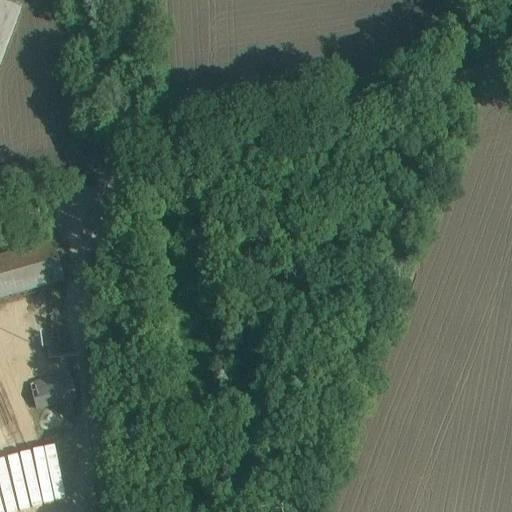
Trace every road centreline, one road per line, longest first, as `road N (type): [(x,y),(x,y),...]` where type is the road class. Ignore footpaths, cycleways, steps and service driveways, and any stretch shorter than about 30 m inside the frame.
road 1 (track): [(511,62),(0,222)]
road 2 (track): [(71,201),(91,396),(70,494),(56,511)]
